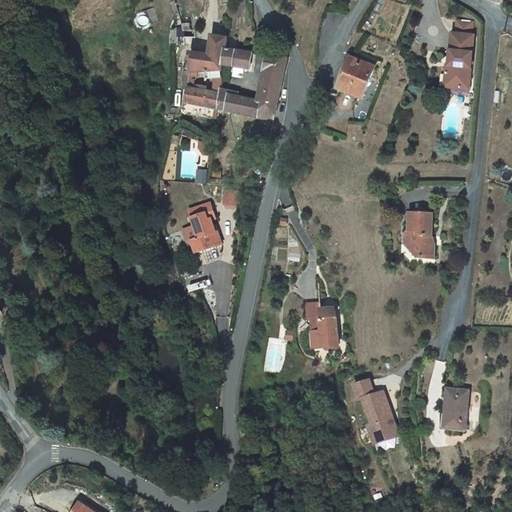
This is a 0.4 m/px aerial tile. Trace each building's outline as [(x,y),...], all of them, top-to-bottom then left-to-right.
[(475,24),(460,22),(458,34),(473,37),(475,24)] [(453,89),(470,91),(476,37),(473,37),(454,34),(452,53),(456,54),(455,59),(449,65),(448,75),(455,76),(453,89)] [(215,76),(215,90),(221,90),(221,89),(224,66),(227,49),(228,39),(213,37),(210,56),(210,61),(206,61),(206,72),(206,76),(215,76)] [(253,54),(227,49),(224,66),(250,70),(253,54)] [(456,54),(452,53),(445,60),(449,65),(455,59),(456,54)] [(192,68),(191,72),(191,74),(196,73),(206,72),(206,61),(210,61),(210,56),(195,54),(194,54),(194,57),(192,68)] [(262,102),(259,118),(274,122),(278,106),(287,59),(267,56),(263,71),(263,72),(257,101),(262,102)] [(374,67),(351,58),(339,90),(362,99),(374,67)] [(453,89),(455,76),(448,75),(446,88),(453,89)] [(189,89),(207,91),(207,88),(194,86),(195,78),(191,77),(189,89)] [(207,91),(189,89),(185,114),(217,120),(218,110),(221,90),(215,90),(215,93),(207,91)] [(221,90),(218,110),(242,115),(245,98),(229,95),(230,91),(221,89),(221,90)] [(257,101),(245,98),(242,115),(259,118),(262,102),(257,101)] [(197,169),(196,182),(206,183),(206,169),(197,169)] [(223,172),(213,172),(212,180),(222,180),(223,172)] [(226,185),(224,204),(242,206),(243,187),(226,185)] [(216,219),(211,204),(189,211),(195,227),(199,239),(192,241),(196,253),(220,245),(212,220),(216,219)] [(429,215),(413,214),(410,214),(409,233),(405,235),(405,244),(414,245),(413,254),(417,258),(434,259),(435,245),(430,245),(431,237),(432,237),(433,215),(429,215)] [(192,241),(199,239),(195,227),(184,231),(188,243),(192,241)] [(405,244),(413,254),(414,245),(405,244)] [(321,313),(320,310),(320,304),(307,305),(309,320),(312,319),(314,334),(323,333),(325,348),(339,346),(335,309),(327,310),(327,313),(321,313)] [(315,349),(325,348),(323,333),(314,334),(315,349)] [(370,427),(375,441),(399,433),(385,392),(376,395),(371,380),(356,385),(361,401),(365,399),(374,425),(370,427)] [(469,392),(449,390),(446,414),(448,415),(447,429),(466,430),(469,392)]
